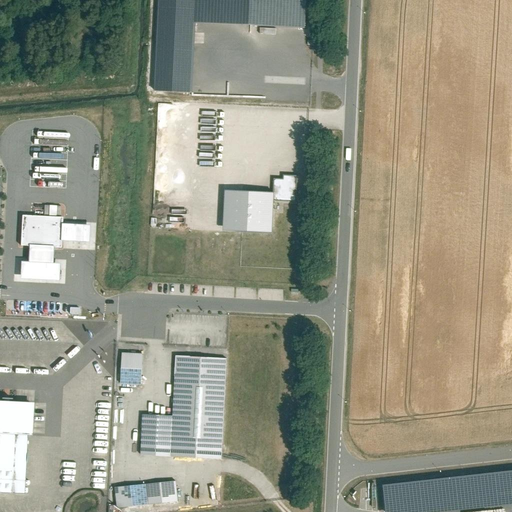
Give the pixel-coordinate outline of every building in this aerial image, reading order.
[(309,0),(197,0),(197,22),(309,27),(309,0)] [(278,179),(278,192),(277,198),(297,198),(298,174),(286,174),(286,179),(278,179)] [(229,189),(227,228),(275,230),(277,198),(278,192),(229,189)] [(62,219),(22,218),(21,247),(29,247),(53,248),(61,248),(61,243),(62,225),(62,219)] [(92,227),(62,225),(61,243),(91,244),(92,227)] [(53,266),(53,248),(29,247),(28,264),(53,266)] [(53,266),(28,264),(20,264),(19,279),(58,282),(59,266),(53,266)] [(144,352),(123,352),(122,383),(143,384),(144,352)] [(228,357),(179,354),(176,414),(145,412),(143,444),(224,449),(228,357)] [(0,398),(0,492),(27,493),(29,432),(35,433),(37,400),(24,400),(10,399),(0,398)] [(472,476),(383,483),(385,505),(388,505),(388,511),(421,511),(455,509),(454,499),(443,499),(443,491),(473,489),(472,476)] [(175,481),(113,487),(115,509),(177,502),(175,481)]
